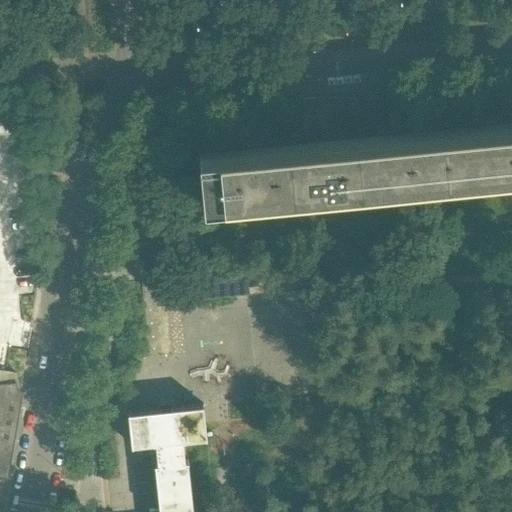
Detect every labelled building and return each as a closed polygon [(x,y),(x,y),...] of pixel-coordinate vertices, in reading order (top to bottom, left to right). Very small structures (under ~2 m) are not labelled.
[(188,0),(190,17),(310,5),(315,4),(321,4),(360,0),(188,0)] [(0,370),(5,371),(9,348),(26,351),(38,279),(20,102),(0,103),(0,370)] [(306,148),(203,158),(207,197),(438,174),(435,135),(325,146),(324,137),(341,133),(338,106),(338,105),(320,106),(319,106),(315,106),(300,108),(303,131),(305,131),(305,134),(305,139),(306,148)] [(511,127),(435,135),(438,174),(511,166),(511,127)] [(169,304),(294,291),(291,267),(166,279),(169,304)] [(0,442),(11,444),(19,401),(6,399),(8,385),(0,385),(0,442)] [(185,461),(183,440),(207,438),(204,404),(129,411),(132,446),(156,443),(157,451),(158,463),(154,464),(159,511),(193,511),(188,460),(185,461)]
